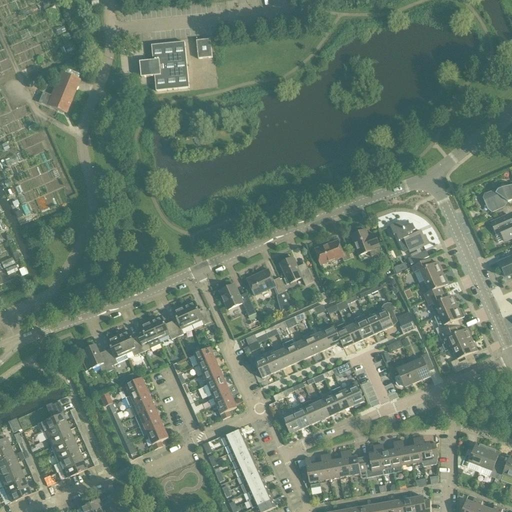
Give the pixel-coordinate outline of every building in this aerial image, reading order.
[(198,60),(212,58),(210,40),(196,42),(198,60)] [(156,92),(189,89),(184,43),(152,47),(153,62),(140,63),(141,78),(155,77),(156,92)] [(66,112),(79,80),(60,72),(46,106),(63,113),(66,112)] [(509,204),(511,201),(511,186),(498,191),(496,194),(494,192),(485,195),(484,199),(489,210),(492,213),(504,208),(508,203),(509,204)] [(511,239),(511,221),(511,222),(509,215),(491,223),(497,235),(501,233),(501,234),(495,236),(498,244),(505,241),(505,242),(511,239)] [(402,222),(390,227),(394,236),(396,235),(400,243),(404,253),(409,250),(410,253),(430,244),(426,236),(424,237),(422,232),(417,234),(413,225),(405,229),(402,222)] [(366,231),(352,237),(360,256),(370,253),(372,258),(375,257),(381,257),(382,254),(379,247),(375,235),(369,237),(366,231)] [(344,263),(352,260),(347,248),(341,250),(338,242),(315,250),(321,266),(343,258),(344,263)] [(411,266),(429,258),(427,252),(419,255),(418,253),(411,256),(412,258),(409,260),(411,266)] [(506,278),(511,275),(511,257),(499,263),(506,278)] [(314,283),(307,268),(300,272),(294,259),(280,265),(286,279),(284,280),(286,286),(289,285),(302,279),(306,287),(314,283)] [(427,261),(412,268),(415,274),(420,272),(425,282),(443,274),(438,263),(429,267),(427,261)] [(281,312),(293,307),(280,279),(274,282),(269,270),(247,280),(255,297),(274,289),(278,297),(277,297),(278,298),(282,311),(281,312)] [(430,293),(425,295),(427,301),(440,296),(442,295),(444,294),(441,289),(448,286),(443,274),(425,282),(430,293)] [(257,314),(255,309),(248,294),(240,297),(235,286),(220,292),(229,311),(243,305),(249,318),(257,314)] [(366,293),(368,297),(378,292),(377,288),(366,293)] [(318,296),(321,302),(327,300),(325,294),(318,296)] [(440,296),(427,301),(430,307),(432,306),(436,317),(458,308),(453,296),(446,299),(445,297),(444,294),(442,295),(440,296)] [(358,301),(356,297),(347,302),(348,305),(358,301)] [(184,307),(192,326),(203,321),(205,326),(211,324),(206,312),(200,314),(195,302),(184,307)] [(383,313),(377,316),(384,332),(394,327),(393,325),(398,322),(393,312),(395,311),(393,306),(391,305),(388,305),(384,306),(383,308),(383,311),(383,313)] [(339,312),(338,310),(337,306),(328,310),(330,316),(339,312)] [(192,326),(184,307),(173,312),(179,324),(173,326),(178,338),(184,335),(182,330),(192,326)] [(436,317),(435,318),(440,329),(437,330),(439,336),(455,329),(452,324),(463,319),(465,318),(461,311),(460,312),(458,308),(436,317)] [(307,319),(305,314),(295,318),(297,322),(297,324),(307,319)] [(374,336),(367,320),(365,315),(355,320),(357,325),(364,341),(374,336)] [(367,320),(374,336),(384,332),(377,316),(367,320)] [(178,338),(173,326),(167,329),(162,317),(151,321),(159,340),(170,336),(172,341),(178,338)] [(288,321),(285,323),(287,326),(288,330),(298,326),(297,324),(297,322),(295,318),(288,321)] [(159,340),(151,321),(140,326),(142,330),(136,333),(139,341),(140,341),(145,353),(162,346),(159,340)] [(416,330),(413,322),(400,328),(403,335),(416,330)] [(287,326),(285,323),(275,327),(277,331),(281,329),(282,331),(285,332),(288,330),(287,326)] [(345,325),(342,326),(335,329),(337,333),(342,344),(344,350),(354,345),(347,329),(345,325)] [(347,329),(354,345),(364,341),(357,325),(347,329)] [(455,329),(439,336),(442,342),(443,341),(445,345),(450,342),(453,349),(453,350),(473,341),(468,330),(462,332),(460,327),(455,329)] [(335,328),(325,333),(332,349),(342,344),(337,333),(335,329),(335,328)] [(145,353),(140,341),(139,341),(134,343),(129,331),(118,336),(127,355),(133,352),(133,354),(136,357),(145,353)] [(322,353),(315,337),(313,333),(303,337),(305,341),(312,357),(322,353)] [(315,337),(322,353),(332,349),(325,333),(315,337)] [(127,355),(118,336),(107,341),(113,353),(107,355),(114,371),(113,367),(119,365),(118,364),(129,359),(127,355)] [(258,343),(255,336),(246,340),(249,347),(258,343)] [(408,338),(402,341),(405,347),(411,345),(408,338)] [(302,362),(295,346),(293,341),(290,342),(292,347),(285,350),(293,366),(302,362)] [(305,341),(295,346),(302,362),(312,357),(305,341)] [(458,360),(451,363),(454,370),(456,374),(470,367),(469,363),(466,357),(472,355),(478,352),(473,341),(453,350),(458,360)] [(391,354),(403,349),(401,342),(388,348),(391,354)] [(114,371),(107,355),(101,358),(96,346),(85,351),(89,359),(82,362),(87,372),(93,369),(93,370),(100,367),(102,372),(106,370),(108,374),(114,371)] [(199,366),(215,359),(211,349),(195,356),(199,366)] [(285,350),(276,355),(283,371),(293,366),(285,350)] [(264,355),(273,375),(283,371),(276,355),(274,351),(264,355)] [(273,375),(264,355),(260,357),(262,361),(255,364),(263,380),(273,375)] [(410,365),(418,383),(431,378),(429,373),(435,370),(428,355),(422,357),(423,360),(410,365)] [(204,376),(220,369),(215,359),(199,366),(204,376)] [(350,363),(338,369),(340,375),(353,369),(350,363)] [(178,376),(182,374),(177,364),(173,366),(178,376)] [(402,388),(403,388),(405,387),(406,389),(418,383),(410,365),(398,371),(400,377),(395,379),(398,386),(398,387),(399,387),(400,387),(401,388),(402,388)] [(208,386),(224,379),(220,369),(204,376),(208,386)] [(182,386),(186,384),(182,374),(178,376),(182,386)] [(326,381),(325,379),(323,375),(314,379),(317,385),(326,381)] [(147,390),(142,379),(119,390),(120,393),(123,392),(126,399),(147,390)] [(209,398),(228,389),(224,379),(208,386),(204,388),(209,398)] [(352,386),(342,391),(343,393),(350,409),(354,407),(355,409),(361,407),(360,405),(365,403),(358,387),(359,387),(357,382),(351,385),(352,386)] [(187,396),(190,394),(186,384),(182,386),(187,396)] [(295,392),(294,388),(284,393),(286,399),(288,398),(290,395),(295,392)] [(338,390),(331,393),(340,413),(350,409),(343,393),(342,391),(341,388),(338,390)] [(228,389),(209,398),(210,401),(214,399),(217,406),(233,399),(228,389)] [(147,390),(126,399),(130,409),(132,408),(151,399),(147,390)] [(284,393),(274,397),(276,403),(286,399),(284,393)] [(330,399),(323,402),(331,418),(340,413),(331,393),(328,394),(330,399)] [(106,408),(110,406),(114,405),(112,400),(109,394),(101,398),(106,408)] [(191,405),(195,404),(190,394),(187,396),(191,405)] [(151,399),(132,408),(136,418),(156,409),(151,399)] [(233,399),(217,406),(213,408),(214,411),(218,409),(224,421),(232,418),(229,413),(237,409),(233,399)] [(458,410),(467,406),(465,400),(455,404),(458,410)] [(311,401),(301,405),(302,406),(304,411),(311,427),(321,422),(313,406),(311,401)] [(323,402),(313,406),(321,422),(331,418),(323,402)] [(59,403),(52,406),(57,417),(62,415),(60,411),(62,410),(59,403)] [(202,404),(196,407),(195,404),(191,405),(195,415),(201,413),(205,411),(202,404)] [(114,405),(110,406),(114,416),(118,414),(114,405)] [(302,406),(292,410),(301,431),(311,427),(304,411),(302,406)] [(156,409),(136,418),(140,428),(144,427),(144,426),(160,419),(156,409)] [(290,417),(283,419),(291,436),(301,431),(292,410),(288,412),(290,417)] [(206,423),(201,413),(195,415),(200,426),(206,423)] [(118,426),(122,424),(118,414),(114,416),(118,426)] [(57,417),(41,424),(44,432),(66,423),(62,415),(57,417)] [(144,426),(144,427),(140,428),(145,438),(146,437),(148,436),(165,429),(160,419),(144,426)] [(17,422),(9,426),(12,434),(21,430),(17,422)] [(66,423),(44,432),(48,440),(64,433),(69,431),(66,423)] [(122,424),(118,426),(123,436),(127,434),(125,430),(122,424)] [(165,429),(148,436),(146,437),(147,441),(150,439),(155,452),(163,448),(161,443),(169,439),(165,429)] [(64,433),(48,440),(51,448),(73,439),(69,431),(64,433)] [(229,446),(245,439),(241,431),(225,438),(229,446)] [(127,446),(131,444),(127,434),(123,436),(125,442),(127,446)] [(424,438),(419,439),(423,464),(424,468),(437,466),(439,456),(436,445),(431,446),(430,445),(425,446),(424,438)] [(73,439),(51,448),(54,456),(76,447),(73,439)] [(232,454),(249,447),(245,439),(229,446),(232,454)] [(410,448),(413,466),(423,464),(419,439),(414,440),(415,447),(410,448)] [(0,452),(10,448),(6,440),(0,442),(0,452)] [(413,466),(410,448),(405,449),(404,442),(399,443),(403,467),(413,466)] [(131,444),(127,446),(132,456),(137,453),(133,443),(131,444)] [(390,452),(394,474),(404,472),(403,467),(399,443),(394,444),(395,451),(390,452)] [(209,444),(203,446),(208,456),(213,453),(209,444)] [(479,474),(489,448),(481,445),(480,447),(477,445),(473,456),(467,454),(462,467),(479,474)] [(384,476),(379,446),(374,447),(375,455),(370,456),(364,457),(367,474),(368,479),(384,476)] [(379,446),(384,476),(394,474),(390,452),(385,453),(384,446),(379,446)] [(76,447),(54,456),(58,464),(66,460),(79,455),(76,447)] [(236,462),(252,454),(249,447),(232,454),(236,462)] [(10,448),(0,452),(0,461),(13,456),(10,448)] [(496,480),(501,467),(496,465),(500,454),(496,453),(497,451),(489,448),(479,474),(496,480)] [(337,462),(341,479),(351,477),(346,452),(341,453),(342,461),(337,462)] [(367,474),(364,457),(358,458),(352,459),(351,452),(346,452),(351,477),(361,475),(361,477),(361,478),(364,480),(368,479),(367,474)] [(239,469),(255,462),(252,454),(236,462),(239,469)] [(66,460),(58,464),(61,472),(83,463),(79,455),(66,460)] [(326,456),(330,481),(341,479),(337,462),(332,462),(331,455),(326,456)] [(13,456),(0,461),(0,470),(17,464),(13,456)] [(330,481),(326,456),(321,457),(322,464),(317,465),(320,482),(330,481)] [(501,467),(496,480),(511,485),(511,458),(510,458),(506,469),(501,467)] [(320,482),(317,465),(312,466),(311,459),(306,460),(307,468),(301,469),(303,481),(309,480),(311,489),(321,487),(320,482)] [(243,477),(259,470),(255,462),(239,469),(243,477)] [(83,463),(61,472),(65,480),(86,471),(83,463)] [(0,480),(20,472),(17,464),(0,470),(0,480)] [(246,485),(262,477),(259,470),(243,477),(246,484),(246,485)] [(20,472),(0,480),(0,484),(2,489),(24,479),(20,472)] [(266,485),(262,477),(246,485),(246,484),(241,487),(244,495),(249,492),(249,493),(266,485)] [(6,497),(27,487),(24,479),(2,489),(6,497)] [(397,492),(406,490),(405,482),(395,484),(395,485),(396,491),(397,491),(397,492)] [(253,500),(269,493),(266,485),(249,493),(253,500)] [(27,487),(6,497),(9,505),(31,495),(27,487)] [(269,493),(253,500),(249,502),(252,509),(256,508),(273,501),(269,493)] [(425,502),(424,498),(413,500),(415,511),(431,511),(431,500),(425,502)] [(474,511),(479,501),(475,499),(473,504),(467,502),(462,511),(474,511)] [(402,501),(404,511),(415,511),(413,500),(402,501)] [(78,511),(97,511),(104,509),(100,501),(83,509),(78,511)] [(273,501),(256,508),(258,511),(268,511),(276,509),(273,501)] [(404,511),(402,501),(392,503),(393,511),(404,511)] [(479,501),(474,511),(486,511),(487,509),(481,507),(483,503),(479,501)] [(393,511),(392,503),(381,505),(382,511),(393,511)]
